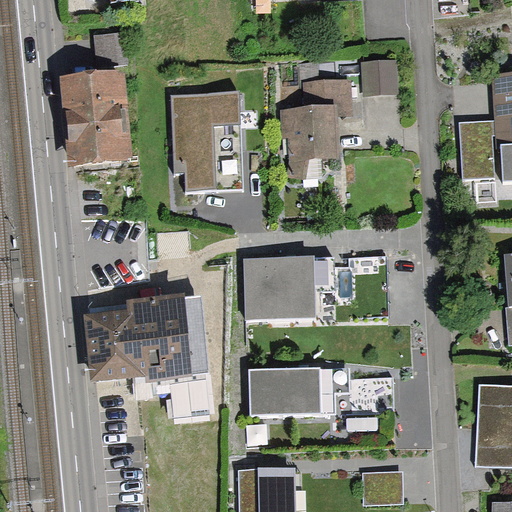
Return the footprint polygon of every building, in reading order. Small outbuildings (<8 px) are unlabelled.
[(360,63),(363,92),(392,89),(389,60),(360,63)] [(64,73),(72,167),(123,163),(116,69),(64,73)] [(511,71),(493,73),(501,175),(511,174),(511,71)] [(302,83),(305,106),(346,102),(344,78),(302,83)] [(237,97),(173,98),(174,174),(185,173),(185,191),(239,190),(237,97)] [(285,158),(329,153),(324,106),(280,110),(285,158)] [(488,122),(457,124),(461,180),(491,178),(488,122)] [(510,345),(511,344),(511,252),(502,253),(510,345)] [(334,260),(242,264),(244,321),(318,318),(317,289),(335,289),(334,260)] [(88,313),(97,384),(162,376),(167,418),(207,413),(193,300),(88,313)] [(347,368),(247,372),(249,421),(334,417),(334,396),(348,395),(347,368)] [(511,384),(477,384),(476,467),(511,467),(511,384)] [(294,511),(294,473),(238,474),(238,511),(294,511)] [(401,475),(358,476),(359,507),(402,506),(401,475)]
